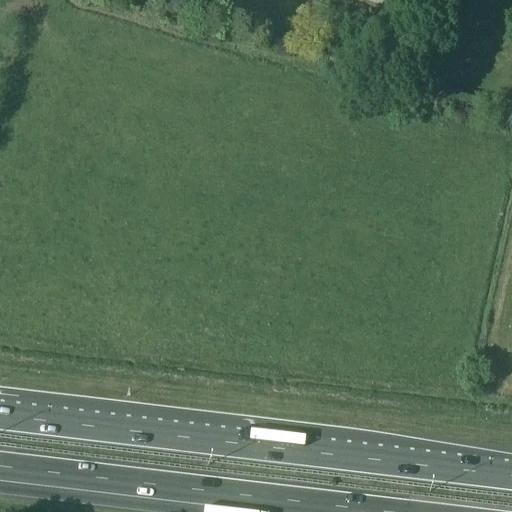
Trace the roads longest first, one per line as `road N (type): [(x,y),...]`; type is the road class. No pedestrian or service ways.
road 1 (motorway): [(511,476),(0,416)]
road 2 (motorway): [(0,467),(378,511)]
